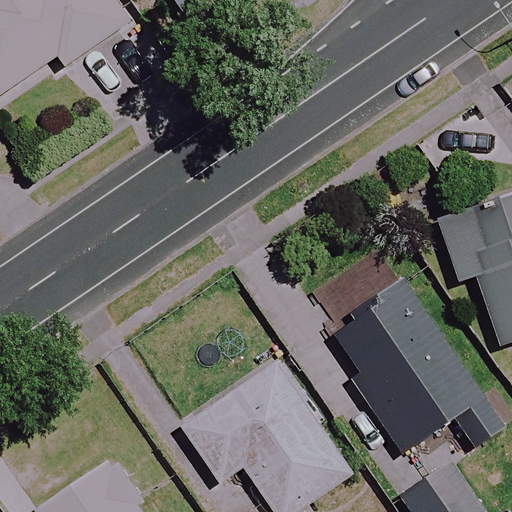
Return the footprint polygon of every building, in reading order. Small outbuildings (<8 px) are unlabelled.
[(0,0),(0,99),(60,59),(65,67),(131,23),(115,0),(0,0)] [(169,65),(150,35),(113,59),(132,89),(169,65)] [(511,346),(511,200),(441,224),(462,286),(480,280),(504,349),(511,346)] [(508,430),(407,285),(335,335),(363,375),(354,381),(406,456),(457,420),(478,450),(508,430)] [(302,511),(354,477),(277,366),(184,430),(222,484),(245,468),(275,511),(302,511)] [(485,511),(453,464),(402,498),(411,511),(485,511)] [(145,511),(116,465),(40,511),(145,511)]
